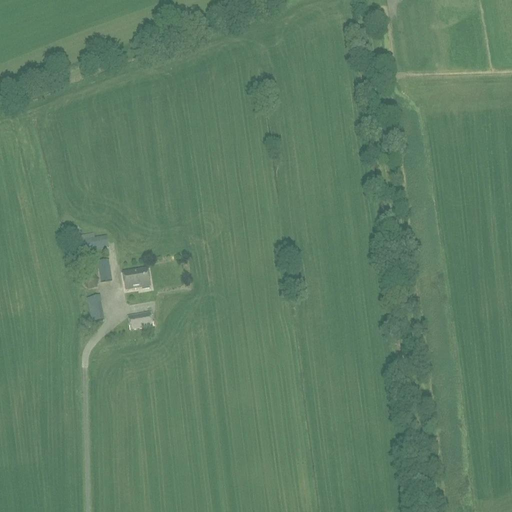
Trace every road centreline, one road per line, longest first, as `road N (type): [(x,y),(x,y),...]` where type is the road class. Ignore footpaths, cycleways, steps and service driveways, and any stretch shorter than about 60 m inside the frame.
road 1 (track): [(359,0),(426,511)]
road 2 (track): [(0,100),(282,0)]
road 3 (unknown): [(87,511),(83,375),(92,342)]
